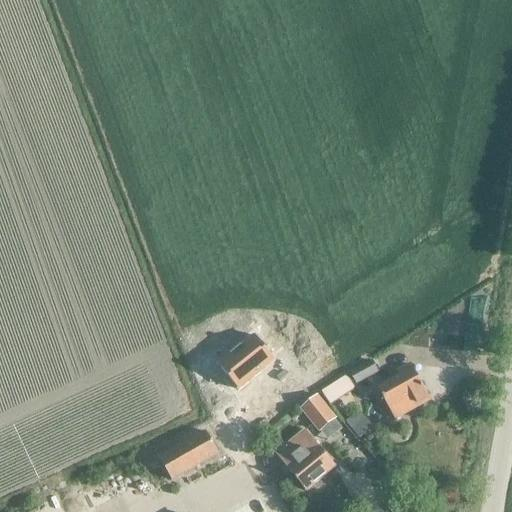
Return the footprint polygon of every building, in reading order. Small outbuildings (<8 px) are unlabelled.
[(274,361),(254,336),(218,366),(238,390),(274,361)] [(355,385),(376,372),(370,362),(349,374),(355,385)] [(405,411),(428,398),(409,365),(397,373),(399,377),(376,390),(386,408),(399,400),(405,411)] [(340,459),(359,444),(344,424),(324,439),(340,459)] [(305,491),(335,468),(305,430),(275,453),(305,491)] [(170,480),(217,454),(205,432),(158,459),(170,480)] [(264,511),(258,501),(243,510),(239,503),(229,509),(231,511),(264,511)]
